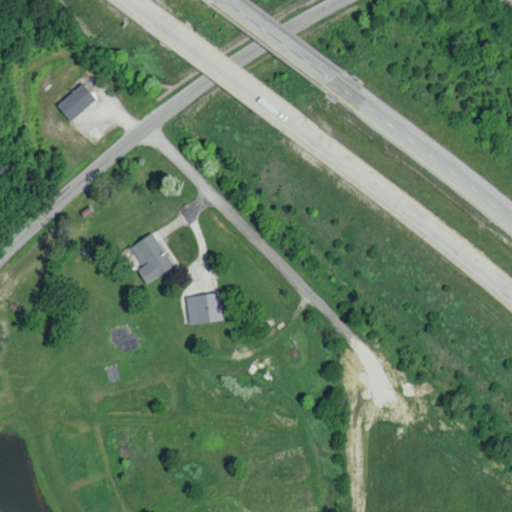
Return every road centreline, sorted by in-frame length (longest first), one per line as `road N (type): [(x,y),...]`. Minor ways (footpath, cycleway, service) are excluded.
road 1 (trunk): [(307,143),(511,302)]
road 2 (tertiary): [(0,256),(195,87)]
road 3 (trunk): [(511,234),(350,100)]
road 4 (trunk): [(164,29),(307,143)]
road 5 (trunk): [(350,100),(216,0)]
road 6 (tertiary): [(195,87),(303,19)]
